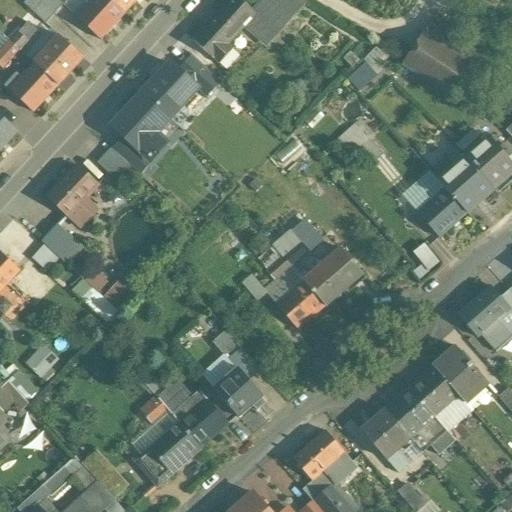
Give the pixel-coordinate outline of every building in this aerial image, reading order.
[(54,14),(38,0),(27,0),(24,4),(45,24),(54,14)] [(64,4),(59,0),(38,0),(54,14),(64,4)] [(69,0),(65,5),(78,17),(93,0),(69,0)] [(93,0),(78,17),(77,18),(101,40),(126,13),(111,0),(93,0)] [(111,0),(126,13),(137,0),(111,0)] [(241,0),(229,0),(206,25),(228,46),(245,28),(257,14),(253,11),(241,0)] [(303,0),(263,0),(253,11),(257,14),(245,28),(267,47),(307,3),(303,0)] [(482,49),(432,17),(401,64),(451,97),(482,49)] [(29,22),(11,42),(20,50),(38,31),(29,22)] [(206,25),(192,40),(219,64),(232,50),(228,46),(206,25)] [(83,59),(51,30),(27,56),(34,63),(59,86),(83,59)] [(9,40),(0,49),(0,66),(3,68),(20,50),(11,42),(9,40)] [(34,63),(9,91),(34,113),(59,86),(34,63)] [(365,66),(349,80),(359,91),(375,77),(365,66)] [(182,95),(161,75),(132,106),(153,126),(182,95)] [(0,148),(16,131),(0,116),(0,148)] [(352,156),(361,149),(357,144),(366,136),(370,140),(376,136),(361,119),(337,139),(352,156)] [(370,140),(366,136),(357,144),(361,149),(373,163),(383,154),(370,140)] [(499,149),(488,137),(466,157),(494,190),(511,174),(511,163),(506,157),(499,149)] [(140,161),(119,140),(98,160),(119,181),(140,161)] [(510,153),(503,145),(499,149),(506,157),(510,153)] [(466,157),(438,181),(445,190),(467,214),(494,190),(466,157)] [(78,166),(48,197),(69,217),(99,186),(78,166)] [(418,214),(445,190),(438,181),(429,171),(401,195),(418,214)] [(467,214),(445,190),(418,214),(439,238),(467,214)] [(82,230),(64,249),(79,262),(97,244),(82,230)] [(272,245),(283,258),(299,244),(300,243),(289,230),(272,245)] [(426,243),(412,253),(427,272),(441,261),(426,243)] [(299,244),(283,258),(291,267),(307,253),(299,244)] [(267,271),(283,258),(272,245),(256,258),(267,271)] [(0,250),(0,292),(21,269),(0,250)] [(332,257),(304,282),(326,307),(354,282),(332,257)] [(283,258),(267,271),(275,280),(291,267),(283,258)] [(269,294),(252,274),(242,283),(259,303),(269,294)] [(304,282),(277,305),(298,330),(326,307),(304,282)] [(491,287),(458,316),(478,338),(481,335),(499,319),(510,309),(501,298),(491,287)] [(511,296),(508,292),(501,298),(510,309),(499,319),(511,332),(511,330),(511,296)] [(511,333),(511,332),(499,319),(481,335),(497,353),(511,340),(511,333)] [(241,348),(225,330),(212,341),(228,360),(241,348)] [(26,362),(41,377),(59,358),(44,343),(26,362)] [(456,348),(434,368),(459,396),(464,403),(487,383),(456,348)] [(158,398),(169,389),(148,365),(137,375),(158,398)] [(262,398),(237,368),(214,389),(224,401),(238,416),(239,418),(262,398)] [(459,396),(434,369),(410,390),(434,417),(459,396)] [(9,379),(28,399),(38,390),(19,370),(9,379)] [(178,381),(175,383),(184,394),(167,409),(178,422),(194,409),(190,404),(198,397),(202,402),(206,398),(200,390),(192,397),(178,381)] [(8,382),(0,389),(0,409),(12,398),(22,408),(28,403),(8,382)] [(169,389),(158,398),(167,409),(184,394),(175,383),(169,389)] [(511,393),(508,389),(498,398),(511,414),(511,393)] [(434,417),(410,390),(386,411),(410,439),(434,417)] [(206,398),(202,402),(198,397),(190,404),(194,409),(178,422),(200,448),(201,448),(229,424),(215,408),(206,398)] [(167,409),(157,399),(144,411),(153,421),(167,409)] [(238,416),(224,401),(215,408),(229,424),(238,416)] [(122,443),(132,435),(147,420),(138,409),(112,432),(122,443)] [(410,439),(386,411),(362,432),(386,460),(398,449),(406,458),(418,448),(410,439)] [(200,448),(178,422),(151,447),(173,472),(200,448)] [(326,431),(294,459),(313,481),(345,453),(326,431)] [(148,453),(132,435),(122,443),(137,462),(148,453)] [(406,458),(398,449),(386,460),(399,475),(411,464),(406,458)] [(345,453),(313,481),(320,490),(331,482),(333,485),(355,466),(345,453)] [(76,457),(18,509),(20,511),(31,511),(37,507),(46,499),(72,475),(86,491),(97,481),(76,457)] [(86,491),(62,511),(57,511),(46,499),(37,507),(41,511),(99,511),(103,508),(106,511),(125,511),(97,481),(86,491)] [(417,511),(425,506),(409,486),(400,493),(414,511),(417,511)] [(336,506),(324,492),(313,502),(322,511),(354,511),(344,499),(336,506)] [(269,511),(254,494),(233,511),(269,511)] [(425,506),(417,511),(439,511),(440,511),(432,501),(425,506)] [(319,511),(313,502),(304,508),(306,511),(319,511)]
